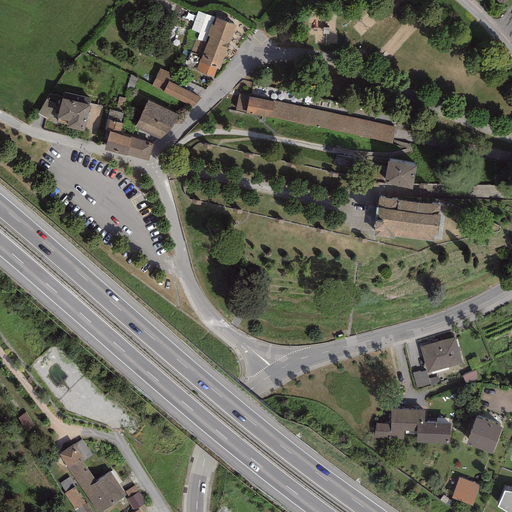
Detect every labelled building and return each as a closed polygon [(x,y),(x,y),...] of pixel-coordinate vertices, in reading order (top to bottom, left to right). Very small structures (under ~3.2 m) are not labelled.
[(236,25),(216,18),(214,25),(211,24),(207,36),(209,37),(207,43),(195,39),(185,67),(214,77),(216,69),(220,70),(236,25)] [(168,81),(170,82),(174,75),(160,68),(151,86),(163,92),(168,81)] [(170,82),(168,81),(163,92),(192,108),(201,98),(170,82)] [(91,98),(63,92),(57,119),(58,119),(57,122),(67,124),(66,128),(84,132),(90,106),(89,105),(91,98)] [(273,102),(238,95),(235,112),(270,119),(271,118),(391,143),(395,126),(273,101),(273,102)] [(125,99),(118,97),(115,111),(122,113),(125,99)] [(55,104),(46,99),(38,114),(47,119),(55,104)] [(171,129),(178,115),(147,101),(135,128),(160,139),(171,129)] [(123,113),(122,113),(115,111),(109,110),(107,120),(120,123),(123,113)] [(120,123),(107,120),(104,130),(110,132),(119,134),(122,124),(120,123)] [(119,134),(110,132),(104,150),(126,156),(127,154),(148,161),(153,144),(130,136),(130,138),(119,134)] [(440,206),(379,197),(373,236),(395,239),(395,236),(433,242),(434,236),(437,236),(440,217),(438,216),(440,206)] [(454,337),(420,347),(427,373),(462,364),(454,337)] [(430,386),(426,370),(420,372),(420,370),(412,372),(417,390),(430,386)] [(475,371),(462,376),(466,385),(479,379),(475,371)] [(424,423),(424,410),(391,408),(390,424),(376,424),(374,440),(403,440),(404,431),(416,432),(417,423),(424,423)] [(25,412),(18,418),(26,432),(34,427),(25,412)] [(502,428),(476,418),(466,444),(492,454),(502,428)] [(424,423),(417,423),(416,432),(416,442),(449,444),(450,424),(424,423)] [(58,454),(68,468),(81,459),(82,462),(92,455),(82,440),(74,445),(73,444),(58,454)] [(101,511),(126,495),(110,472),(96,481),(82,462),(81,459),(68,468),(97,511),(101,511)] [(69,478),(60,483),(65,492),(63,493),(75,511),(90,511),(92,511),(86,502),(84,504),(74,487),(75,487),(69,478)] [(479,485),(458,478),(451,498),(472,506),(479,485)] [(134,486),(125,492),(129,498),(126,500),(134,511),(145,503),(134,486)] [(511,511),(511,492),(504,491),(497,506),(506,511),(511,511)]
